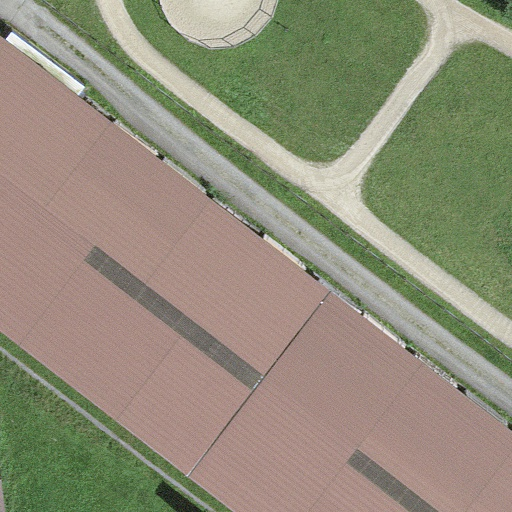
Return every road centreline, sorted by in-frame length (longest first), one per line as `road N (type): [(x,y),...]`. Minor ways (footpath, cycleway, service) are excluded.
road 1 (unknown): [(110,0),(142,54),(511,332)]
road 2 (track): [(0,337),(224,511)]
road 3 (unknown): [(458,11),(331,196)]
